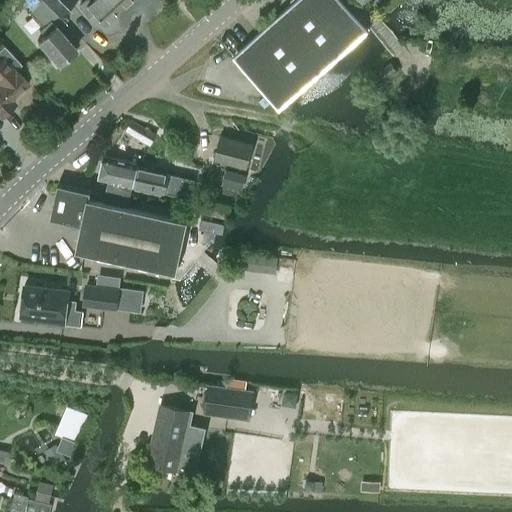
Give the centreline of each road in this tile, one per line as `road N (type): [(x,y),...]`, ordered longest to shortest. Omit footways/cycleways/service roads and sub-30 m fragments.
road 1 (track): [(511,177),(417,166),(186,102),(157,69)]
road 2 (tertiary): [(0,211),(237,0)]
